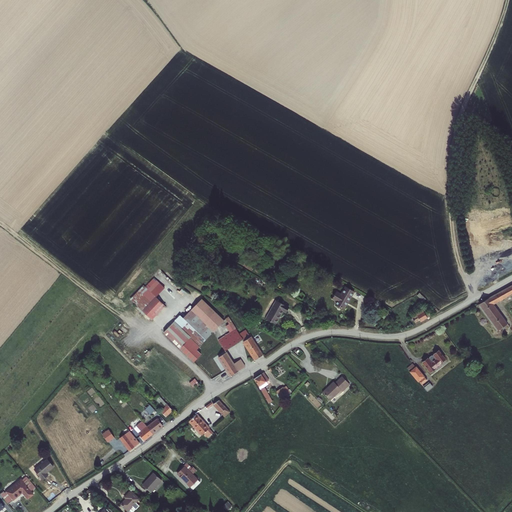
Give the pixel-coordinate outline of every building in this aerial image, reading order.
[(332,302),(341,307),(352,290),(342,284),(339,290),(333,287),(329,294),(334,298),(332,302)] [(511,285),(495,295),(499,302),(511,295),(511,285)] [(163,300),(153,289),(139,303),(149,313),(163,300)] [(415,293),(422,299),(425,296),(419,291),(415,293)] [(256,313),(265,318),(272,305),(276,307),(279,301),(267,294),(256,313)] [(498,332),(508,324),(494,305),(496,304),(491,297),(478,304),(498,332)] [(181,317),(203,339),(204,338),(210,343),(218,338),(211,332),(222,321),(200,299),(181,317)] [(403,316),(409,325),(420,319),(421,321),(428,316),(421,305),(403,316)] [(190,338),(198,345),(203,339),(181,317),(179,314),(173,320),(190,338)] [(173,320),(164,329),(182,346),(190,338),(173,320)] [(210,343),(231,375),(246,365),(241,357),(234,361),(226,349),(243,338),(256,358),(264,353),(252,335),(250,336),(248,332),(249,332),(246,327),(240,331),(237,327),(218,338),(210,343)] [(198,345),(190,338),(182,346),(199,364),(207,355),(206,353),(198,345)] [(231,375),(210,343),(204,338),(203,339),(198,345),(206,353),(207,355),(224,381),(231,376),(231,375)] [(429,358),(423,363),(431,374),(442,365),(446,361),(439,351),(434,355),(433,353),(428,357),(429,358)] [(427,381),(415,367),(409,372),(417,380),(418,379),(423,385),(427,381)] [(254,378),(266,402),(270,400),(263,387),(266,385),(265,382),(267,381),(262,373),(254,378)] [(339,378),(335,381),(343,389),(347,386),(339,378)] [(330,383),(328,386),(335,394),(338,391),(340,393),(343,389),(335,381),(332,385),(330,383)] [(424,387),(427,391),(433,386),(430,382),(424,387)] [(328,386),(318,395),(326,403),(335,394),(328,386)] [(285,394),(282,388),(275,392),(279,397),(285,394)] [(161,412),(166,417),(172,411),(159,397),(155,400),(160,405),(161,403),(166,408),(161,412)] [(207,407),(209,410),(216,406),(222,414),(228,409),(221,402),(215,405),(214,404),(207,407)] [(141,412),(146,417),(154,409),(149,404),(141,412)] [(196,414),(189,420),(201,436),(203,434),(207,438),(209,436),(211,438),(215,436),(199,416),(204,413),(202,409),(195,413),(196,414)] [(231,413),(228,409),(222,414),(225,418),(231,413)] [(157,418),(146,426),(152,432),(163,424),(157,418)] [(146,426),(134,436),(138,441),(139,443),(153,434),(152,432),(146,426)] [(109,428),(102,433),(108,441),(115,436),(109,428)] [(120,437),(128,448),(138,441),(134,436),(128,430),(120,437)] [(36,468),(44,478),(49,474),(47,471),(55,465),(49,457),(36,468)] [(186,463),(183,466),(184,467),(177,474),(189,486),(196,480),(193,476),(197,472),(186,463)] [(155,474),(143,485),(151,493),(162,481),(155,474)] [(1,491),(9,502),(24,490),(28,497),(33,493),(22,478),(7,491),(4,488),(1,491)] [(125,501),(121,506),(127,511),(139,500),(131,492),(123,499),(125,501)] [(228,510),(233,505),(228,500),(223,505),(228,510)]
